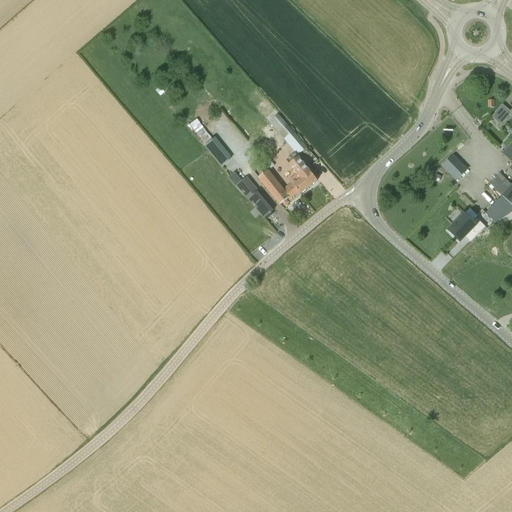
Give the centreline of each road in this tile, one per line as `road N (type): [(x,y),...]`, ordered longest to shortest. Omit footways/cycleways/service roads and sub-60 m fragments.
road 1 (tertiary): [(3,511),(118,423),(274,254),(337,203),(363,193)]
road 2 (tertiary): [(511,341),(379,226),(363,193)]
road 3 (tertiary): [(363,193),(426,120),(460,49)]
